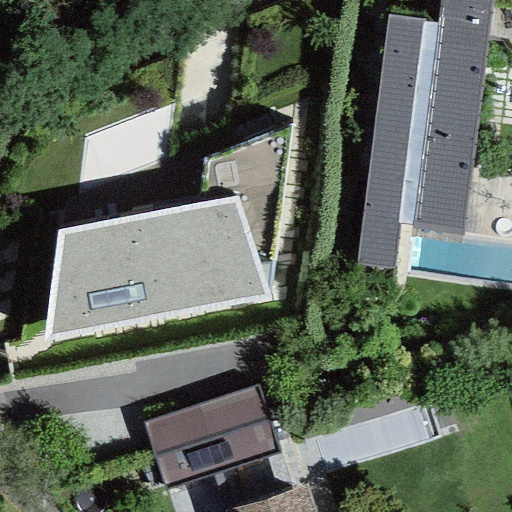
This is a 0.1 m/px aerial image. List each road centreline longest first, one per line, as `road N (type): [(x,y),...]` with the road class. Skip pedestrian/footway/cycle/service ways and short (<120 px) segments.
road 1 (residential): [(0,135),(62,78),(253,0)]
road 2 (unknown): [(0,404),(212,376),(240,390)]
